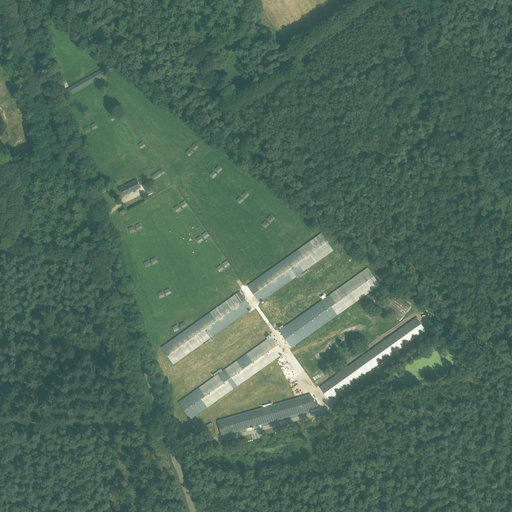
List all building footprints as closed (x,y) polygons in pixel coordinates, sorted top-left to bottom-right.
[(69,95),(114,69),(110,64),(67,89),(69,95)] [(162,168),(151,176),(154,180),(165,173),(162,168)] [(123,195),(140,187),(136,179),(119,188),(123,195)] [(321,233),(247,285),(259,303),(333,250),(321,233)] [(358,300),(376,287),(380,285),(367,267),(350,280),(324,298),(300,315),(279,330),(291,347),(316,330),(358,300)] [(239,291),(161,347),(173,364),(252,308),(239,291)] [(411,307),(392,292),(381,306),(400,321),(411,307)] [(415,317),(319,386),(328,400),(425,331),(415,317)] [(284,353),(272,336),(210,379),(178,402),(190,419),(214,403),(260,370),(284,353)] [(218,421),(222,436),(319,409),(317,402),(313,403),(311,396),(262,409),(218,421)]
